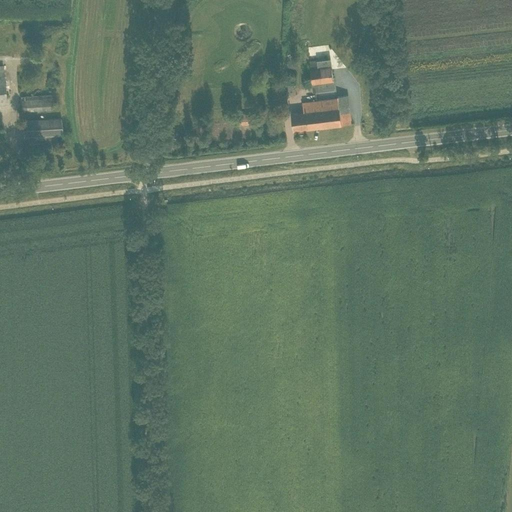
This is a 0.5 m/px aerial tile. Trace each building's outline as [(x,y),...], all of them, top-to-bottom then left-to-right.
[(317,61),(310,62),(313,92),(334,89),(331,66),(318,68),(317,61)] [(296,75),(284,76),(284,84),(296,84),(296,75)] [(52,109),(51,95),(21,97),(21,111),(52,109)] [(304,112),(291,113),(293,130),(351,124),(347,95),(338,96),(338,98),(303,102),(304,112)] [(238,124),(254,122),(253,113),(237,115),(238,124)] [(61,118),(22,121),(23,137),(62,134),(61,118)]
